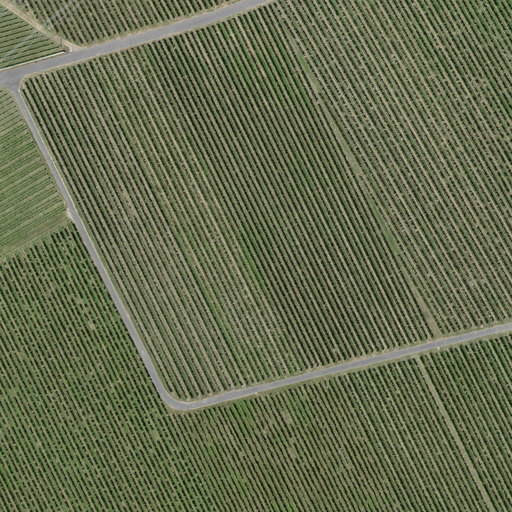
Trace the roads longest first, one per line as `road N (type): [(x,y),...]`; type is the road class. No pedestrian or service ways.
road 1 (track): [(511,325),(173,404),(8,76)]
road 2 (track): [(0,78),(259,0)]
